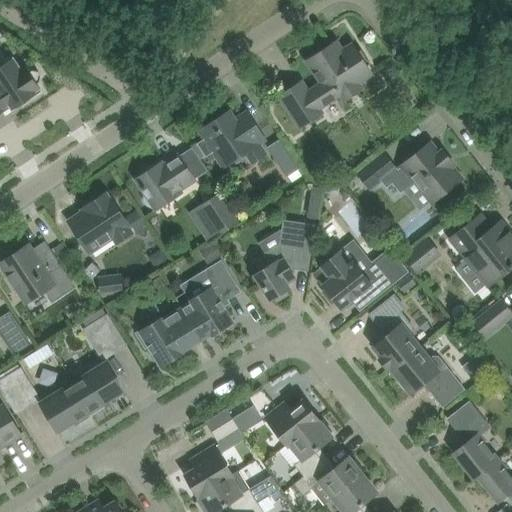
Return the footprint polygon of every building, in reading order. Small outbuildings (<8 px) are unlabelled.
[(281,95),(292,112),(301,126),(322,112),(318,108),(341,93),(345,99),(362,88),(357,82),(371,73),(367,66),(371,63),(361,49),(357,51),(353,44),(343,51),(336,41),(332,44),(331,44),(330,45),(333,48),(326,52),(324,49),(322,50),(323,50),(308,60),(323,83),(308,92),(301,82),(281,95)] [(0,112),(4,110),(2,107),(9,102),(13,108),(38,92),(36,89),(39,87),(37,84),(40,81),(41,76),(38,72),(32,70),(29,73),(27,69),(21,73),(12,59),(0,66),(0,112)] [(264,139),(258,129),(247,113),(241,116),(242,118),(236,122),(229,112),(227,113),(226,112),(216,118),(217,120),(201,130),(205,137),(197,143),(206,156),(214,151),(218,156),(224,165),(236,157),(233,153),(243,146),(253,161),(265,153),(258,143),(264,139)] [(267,147),(281,169),(294,160),(280,139),(267,147)] [(396,167),(380,180),(387,189),(393,184),(401,194),(417,181),(433,201),(446,191),(461,179),(451,166),(454,164),(447,156),(443,150),(439,154),(429,143),(414,155),(401,165),(403,167),(398,171),(396,167)] [(384,153),(359,174),(370,188),(380,180),(396,167),(384,153)] [(194,179),(190,172),(179,155),(163,166),(161,163),(152,168),(151,166),(147,167),(140,171),(139,174),(140,176),(137,178),(147,195),(145,196),(145,200),(150,207),(154,209),(156,207),(157,208),(181,193),(178,189),(194,179)] [(294,160),(281,169),(287,177),(300,169),(294,160)] [(325,182),(324,192),(339,194),(340,184),(325,182)] [(319,215),(323,186),(312,184),(307,214),(319,215)] [(199,205),(218,235),(239,221),(220,192),(199,205)] [(129,225),(120,212),(109,195),(107,196),(105,193),(101,196),(98,195),(92,199),(91,203),(83,208),(85,211),(69,221),(89,252),(114,235),(118,242),(131,233),(127,227),(129,225)] [(480,215),(464,227),(452,237),(467,257),(487,283),(489,284),(511,265),(511,236),(500,222),(491,229),(480,215)] [(308,269),(314,225),(286,220),(282,244),(256,260),(262,270),(257,273),(271,298),(274,296),(277,300),(288,294),(285,290),(288,288),(285,282),(294,277),(290,270),(295,267),(308,269)] [(428,240),(406,258),(405,257),(402,259),(415,274),(439,254),(428,240)] [(74,286),(56,259),(45,243),(33,251),(28,244),(13,255),(12,253),(0,261),(0,263),(4,270),(5,269),(27,303),(46,290),(53,300),(74,286)] [(322,266),(314,273),(324,285),(327,289),(324,291),(333,302),(336,300),(342,307),(353,299),(360,308),(376,296),(398,278),(407,271),(389,248),(379,256),(363,270),(355,260),(351,262),(341,250),(338,253),(322,266)] [(154,254),(151,262),(157,271),(170,263),(162,249),(154,254)] [(239,291),(229,274),(221,261),(207,270),(215,282),(203,290),(204,292),(192,299),(193,302),(183,308),(201,337),(212,331),(213,334),(233,322),(223,306),(229,302),(226,299),(239,291)] [(120,276),(100,278),(102,293),(122,290),(120,276)] [(394,295),(385,302),(370,315),(382,329),(374,336),(373,340),(376,344),(374,345),(383,356),(380,359),(387,368),(390,366),(393,369),(420,347),(410,335),(413,332),(414,328),(400,311),(405,307),(394,295)] [(485,335),(511,313),(501,300),(474,322),(485,335)] [(180,351),(201,337),(183,308),(162,321),(160,319),(137,333),(146,347),(149,345),(162,365),(181,353),(180,351)] [(30,342),(10,312),(0,318),(0,329),(14,352),(30,342)] [(126,344),(108,315),(85,329),(103,358),(126,344)] [(430,359),(420,347),(393,369),(399,377),(399,381),(404,388),(408,388),(411,392),(424,382),(443,406),(464,389),(438,357),(434,356),(430,359)] [(123,389),(113,372),(107,363),(89,374),(87,370),(72,379),(93,414),(110,404),(107,399),(123,389)] [(21,369),(0,381),(0,384),(17,412),(39,398),(21,369)] [(93,414),(72,379),(57,388),(59,392),(42,403),(58,429),(74,419),(77,423),(89,415),(90,416),(93,414)] [(287,401),(269,416),(266,418),(287,443),(318,418),(304,401),(294,409),(287,401)] [(475,477),(497,459),(478,435),(489,426),(470,402),(449,419),(464,437),(461,439),(465,444),(455,452),(463,461),(461,463),(472,476),(473,475),(475,477)] [(0,446),(21,434),(10,417),(4,406),(0,408),(0,460),(3,459),(0,454),(0,446)] [(211,431),(233,418),(227,407),(205,421),(211,431)] [(240,413),(233,418),(240,429),(242,433),(249,428),(240,413)] [(218,443),(240,429),(233,418),(211,431),(218,443)] [(332,436),(329,433),(332,431),(324,420),(321,422),(318,419),(319,419),(318,418),(287,443),(287,444),(290,442),(303,458),(295,465),(304,476),(323,460),(315,450),(332,436)] [(186,475),(198,495),(232,474),(215,446),(192,460),(197,468),(186,475)] [(355,459),(352,462),(348,457),(332,470),(323,460),(304,476),(294,483),(303,495),(321,481),(334,497),(362,475),(361,472),(364,470),(355,459)] [(511,478),(497,459),(475,477),(486,491),(490,487),(500,500),(509,492),(511,494),(510,495),(511,498),(511,478)] [(237,511),(257,500),(250,488),(239,470),(233,474),(232,474),(198,495),(199,495),(201,498),(197,500),(204,511),(205,511),(209,510),(209,511),(212,511),(229,502),(234,511),(237,511)] [(377,492),(362,475),(334,497),(346,511),(365,511),(360,505),(377,492)] [(80,511),(121,511),(116,502),(104,509),(99,500),(80,511)] [(264,511),(257,500),(237,511),(264,511)]
